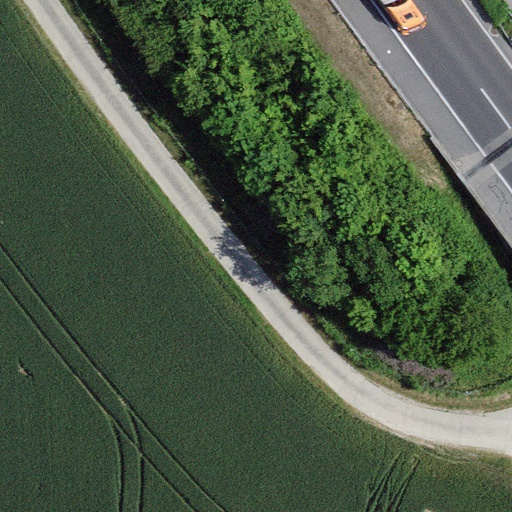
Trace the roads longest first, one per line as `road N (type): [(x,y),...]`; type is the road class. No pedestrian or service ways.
road 1 (track): [(42,0),(198,213),(347,382),(393,415),(444,429),(511,427)]
road 2 (motorway): [(417,0),(511,131)]
